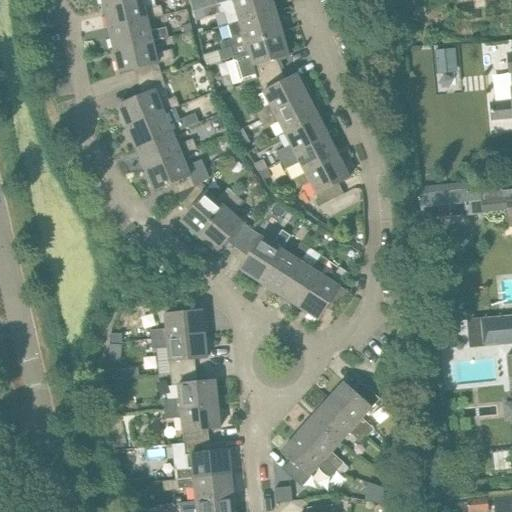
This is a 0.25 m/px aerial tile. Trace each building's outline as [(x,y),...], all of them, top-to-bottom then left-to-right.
[(142,0),(127,0),(103,6),(108,28),(147,19),(162,15),(160,6),(145,9),(142,0)] [(272,0),(231,0),(217,4),(220,14),(225,12),(228,25),(276,11),(272,0)] [(196,21),(204,18),(201,9),(193,11),(196,21)] [(276,11),(228,25),(232,37),(228,39),(228,41),(230,48),(282,33),(276,11)] [(150,31),(147,19),(108,28),(114,50),(152,42),(168,38),(165,28),(150,31)] [(183,26),(185,33),(193,32),(191,24),(183,26)] [(289,55),(282,33),(230,48),(242,86),(258,79),(281,70),(276,59),(289,55)] [(230,48),(228,41),(220,43),(222,51),(230,48)] [(155,53),(152,42),(114,50),(119,73),(133,69),(138,82),(161,75),(157,63),(173,60),(170,50),(155,53)] [(453,49),(435,51),(437,70),(454,68),(453,49)] [(511,55),(509,55),(510,72),(511,71),(511,100),(490,103),(492,120),(511,117),(511,55)] [(281,70),(258,79),(263,92),(269,104),(255,112),(260,120),(308,95),(297,75),(285,81),(281,70)] [(161,75),(138,82),(142,96),(118,106),(127,128),(179,106),(175,97),(169,84),(164,86),(161,75)] [(318,116),(308,95),(260,120),(264,129),(278,122),(284,133),(318,116)] [(179,106),(127,128),(136,148),(187,126),(197,122),(194,114),(169,124),(164,112),(179,106)] [(318,116),(284,133),(290,145),(276,152),(280,161),(329,136),(318,116)] [(188,127),(187,126),(136,148),(144,170),(196,148),(193,139),(178,145),(173,133),(188,127)] [(234,133),(243,146),(250,143),(243,129),(234,133)] [(339,156),(329,136),(280,161),(285,169),(299,162),(305,173),(305,174),(339,156)] [(174,196),(177,199),(197,185),(209,177),(205,169),(201,160),(187,166),(182,154),(196,148),(144,170),(153,191),(170,184),(174,196)] [(305,174),(305,173),(291,181),(295,190),(309,182),(321,205),(344,194),(338,183),(350,177),(339,156),(305,174)] [(263,160),(254,164),(259,172),(267,168),(263,160)] [(511,187),(511,179),(482,182),(482,181),(422,187),(423,195),(422,195),(424,220),(511,211),(511,220),(511,187)] [(205,193),(197,185),(177,199),(180,204),(190,212),(181,222),(198,237),(235,195),(227,188),(217,201),(206,192),(205,193)] [(242,201),(235,195),(198,237),(216,253),(226,241),(237,249),(251,230),(231,213),(242,201)] [(251,230),(237,249),(248,258),(240,270),(260,283),(282,249),(290,236),(281,231),(273,243),(251,230)] [(292,256),(282,249),(260,283),(279,295),(301,261),(309,248),(300,243),(292,256)] [(311,268),(301,261),(279,295),(298,307),(319,273),(327,261),(319,256),(311,268)] [(319,273),(298,307),(318,320),(326,308),(336,314),(350,293),(339,286),(347,273),(339,267),(330,280),(319,273)] [(150,339),(205,334),(203,311),(190,312),(188,300),(163,303),(165,329),(150,330),(150,339)] [(483,345),(511,342),(511,316),(481,319),(483,345)] [(207,358),(205,334),(150,339),(151,349),(167,347),(170,373),(196,370),(194,359),(207,358)] [(138,368),(122,369),(122,377),(138,376),(138,368)] [(196,370),(170,373),(171,386),(177,385),(178,399),(163,400),(164,409),(218,404),(216,381),(197,383),(196,370)] [(343,383),(328,400),(368,435),(374,428),(362,417),(379,399),(361,382),(353,392),(343,383)] [(328,400),(312,417),(340,442),(349,432),(361,443),(368,435),(328,400)] [(221,427),(218,404),(164,409),(165,419),(181,417),(183,442),(209,440),(208,429),(221,427)] [(340,442),(312,417),(297,434),(337,470),(344,463),(332,452),(340,442)] [(337,470),(297,434),(281,451),(291,460),(283,469),(301,486),(319,467),(331,477),(337,470)] [(209,440),(183,442),(185,455),(191,454),(192,468),(176,470),(177,479),(231,473),(229,451),(210,453),(209,440)] [(231,473),(177,479),(162,480),(163,490),(194,487),(196,500),(234,496),(231,473)] [(290,487),(275,489),(275,490),(276,503),(291,501),(290,487)] [(495,496),(494,496),(495,511),(511,511),(510,495),(495,496)] [(235,511),(234,496),(196,500),(196,511),(235,511)] [(488,499),(467,501),(468,511),(479,511),(486,511),(489,511),(488,499)]
